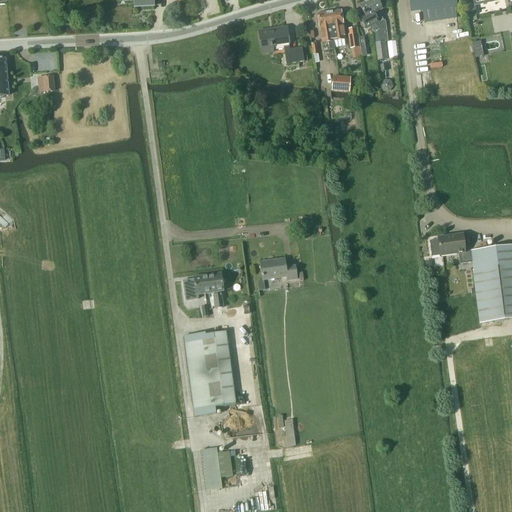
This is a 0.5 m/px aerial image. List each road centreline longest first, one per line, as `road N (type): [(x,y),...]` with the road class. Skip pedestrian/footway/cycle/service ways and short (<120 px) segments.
road 1 (tertiary): [(0,45),(173,35),(298,0)]
road 2 (residential): [(401,0),(418,134),(439,219),(511,231)]
road 3 (track): [(469,511),(446,342),(511,333)]
